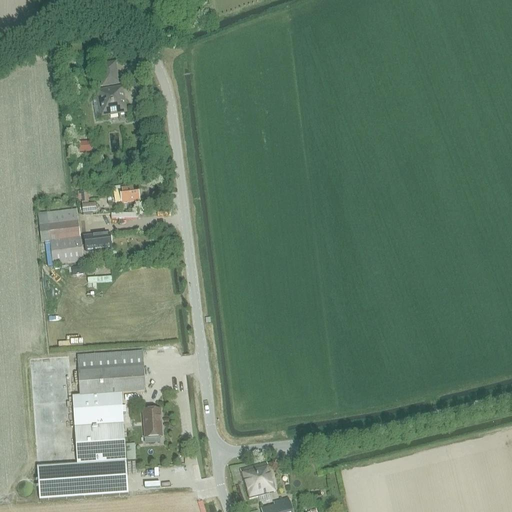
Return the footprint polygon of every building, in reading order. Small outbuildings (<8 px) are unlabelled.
[(99,116),(125,112),(122,94),(119,94),(118,88),(95,91),(99,116)] [(91,153),(91,142),(78,143),(79,154),(91,153)] [(115,205),(122,204),(123,204),(139,202),(138,190),(128,191),(127,186),(112,189),(115,205)] [(81,200),(81,204),(88,204),(87,191),(77,192),(78,201),(81,200)] [(94,204),(82,206),(83,214),(95,213),(94,204)] [(76,211),(47,214),(37,215),(41,243),(50,242),(53,266),(83,263),(80,243),(83,243),(82,238),(80,238),(76,211)] [(95,225),(116,222),(115,212),(93,215),(95,225)] [(84,238),(86,255),(111,252),(109,235),(84,238)] [(26,343),(32,345),(35,337),(29,335),(26,343)] [(68,357),(29,359),(36,470),(37,470),(40,501),(79,499),(128,495),(121,395),(145,393),(142,353),(78,357),(80,398),(73,398),(73,402),(71,402),(68,357)] [(160,411),(143,412),(145,439),(146,445),(160,444),(160,438),(162,438),(160,411)] [(135,430),(135,420),(127,420),(127,431),(135,430)] [(135,457),(134,445),(126,445),(126,457),(135,457)] [(240,471),(249,501),(258,498),(260,504),(270,501),(268,495),(269,495),(275,493),(266,463),(240,471)] [(261,511),(291,511),(288,499),(273,503),(274,507),(261,510),(261,511)]
